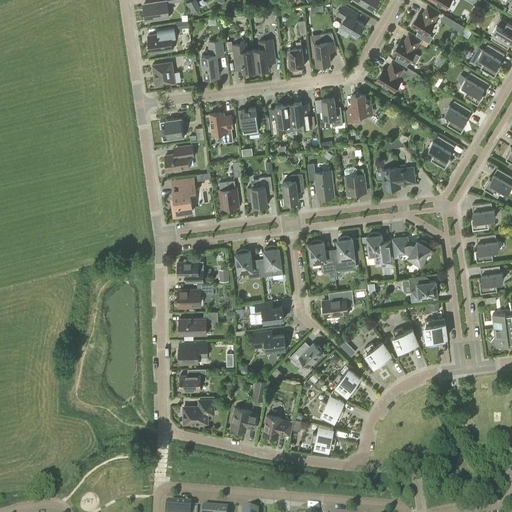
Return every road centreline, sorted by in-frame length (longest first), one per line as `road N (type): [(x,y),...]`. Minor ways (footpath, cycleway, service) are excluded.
road 1 (residential): [(160,246),(166,425),(175,435),(361,468),(367,432),(389,397),(430,374),(462,370)]
road 2 (residential): [(139,102),(351,80),(400,0)]
road 3 (residential): [(511,82),(443,197)]
road 4 (residential): [(160,246),(292,229)]
road 5 (residential): [(139,102),(160,232)]
road 6 (residential): [(478,368),(459,238)]
road 7 (residential): [(290,217),(160,232)]
road 8 (residential): [(446,241),(462,370)]
road 9 (residential): [(158,511),(159,494),(169,487),(266,497)]
